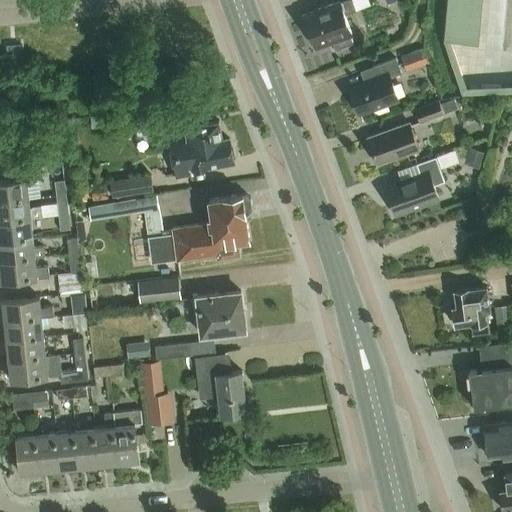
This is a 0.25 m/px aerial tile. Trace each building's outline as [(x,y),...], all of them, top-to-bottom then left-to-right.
[(346,12),(355,9),(351,0),(346,0),(334,4),(332,0),(318,5),(320,8),(305,13),(315,43),(334,37),(337,45),(353,40),(349,31),(352,30),(346,12)] [(453,0),(453,37),(488,38),(489,0),(453,0)] [(428,58),(424,47),(407,53),(408,56),(402,58),(405,66),(428,58)] [(394,85),(405,81),(396,56),(373,65),(375,71),(377,76),(350,86),(360,112),(399,98),(394,85)] [(420,122),(443,113),(439,101),(415,110),(420,122)] [(105,115),(91,117),(92,128),(106,127),(105,115)] [(208,163),(234,158),(230,139),(223,140),(219,121),(184,128),(186,133),(169,136),(177,177),(195,173),(193,168),(209,165),(208,163)] [(378,162),(420,147),(410,121),(369,136),(378,162)] [(479,168),(485,152),(470,146),(464,162),(479,168)] [(435,184),(446,180),(441,168),(460,161),(456,148),(417,162),(421,173),(387,186),(397,212),(440,196),(435,184)] [(0,201),(30,198),(28,180),(43,178),(42,166),(10,169),(11,180),(0,181),(0,201)] [(113,197),(114,197),(154,190),(151,174),(111,181),(113,197)] [(56,195),(65,194),(64,179),(54,180),(56,195)] [(153,262),(177,259),(217,254),(218,257),(241,254),(239,243),(250,241),(246,215),(248,214),(252,209),(251,198),(246,193),(209,199),(211,218),(209,218),(209,223),(173,228),(174,232),(149,236),(153,262)] [(58,215),(68,214),(65,194),(56,195),(58,215)] [(102,204),(89,206),(92,221),(104,219),(146,213),(149,233),(164,230),(158,195),(102,204)] [(42,204),(31,205),(30,198),(0,201),(0,220),(32,217),(43,216),(42,204)] [(58,215),(60,228),(69,227),(68,214),(58,215)] [(0,241),(34,238),(32,217),(0,220),(0,241)] [(76,237),(66,238),(67,253),(77,252),(76,237)] [(44,245),(35,246),(34,238),(0,241),(0,260),(36,256),(45,255),(44,245)] [(67,253),(69,267),(79,266),(77,252),(67,253)] [(48,263),(37,265),(36,256),(0,260),(0,279),(0,280),(50,275),(48,263)] [(140,293),(141,304),(181,299),(179,277),(139,281),(140,293)] [(139,281),(126,283),(127,294),(140,293),(139,281)] [(82,282),(59,284),(60,295),(73,294),(83,293),(82,282)] [(486,308),(491,307),(488,284),(455,287),(457,304),(453,304),(455,322),(471,320),(472,331),(488,329),(486,308)] [(201,334),(246,329),(242,291),(193,297),(195,311),(199,310),(201,334)] [(85,312),(83,293),(73,294),(75,313),(85,312)] [(4,321),(42,317),(41,307),(40,297),(2,301),(4,321)] [(511,325),(509,305),(495,306),(498,333),(511,330),(511,325)] [(53,306),(41,307),(42,317),(54,315),(53,306)] [(147,313),(147,314),(148,315),(148,316),(149,317),(150,318),(151,319),(152,319),(153,319),(154,319),(156,319),(157,318),(158,318),(159,317),(159,315),(159,314),(160,313),(159,312),(159,311),(158,310),(157,309),(156,308),(155,307),(154,307),(152,307),(151,308),(150,308),(149,309),(148,310),(148,311),(147,313)] [(85,312),(75,313),(77,328),(86,327),(85,312)] [(6,340),(44,336),(42,317),(4,321),(6,340)] [(8,360),(46,356),(44,336),(6,340),(8,360)] [(73,338),(75,353),(85,352),(84,337),(73,338)] [(215,339),(155,345),(157,360),(191,356),(195,355),(217,353),(216,345),(215,339)] [(142,341),(125,343),(128,359),(144,357),(142,341)] [(88,379),(85,352),(75,353),(76,368),(60,370),(61,382),(88,379)] [(217,353),(195,355),(198,377),(216,375),(228,373),(225,352),(217,353)] [(55,355),(46,356),(48,375),(57,374),(55,355)] [(10,380),(48,375),(46,356),(8,360),(10,380)] [(161,360),(142,362),(149,424),(160,423),(157,392),(164,392),(161,360)] [(124,363),(108,365),(109,375),(126,373),(124,363)] [(511,364),(472,368),(475,403),(511,399),(511,364)] [(96,377),(109,375),(108,365),(95,367),(96,377)] [(221,415),(247,412),(242,372),(228,373),(216,375),(221,415)] [(89,395),(88,385),(71,387),(72,397),(89,395)] [(71,387),(58,388),(59,398),(72,397),(71,387)] [(32,391),(33,401),(50,399),(48,389),(32,391)] [(34,407),(33,401),(32,391),(14,393),(15,409),(34,407)] [(139,461),(134,423),(133,421),(143,420),(142,408),(113,411),(118,463),(139,461)] [(99,465),(118,463),(113,411),(105,412),(106,426),(95,428),(99,465)] [(507,422),(486,424),(487,435),(511,432),(511,415),(507,416),(507,422)] [(79,467),(99,465),(95,428),(75,430),(79,467)] [(60,469),(79,467),(75,430),(56,431),(60,469)] [(41,471),(60,469),(56,431),(37,434),(41,471)] [(511,432),(487,435),(489,455),(504,454),(504,457),(511,455),(511,432)] [(21,473),(41,471),(37,434),(17,436),(21,473)] [(511,470),(504,472),(506,490),(500,490),(502,508),(511,506),(511,470)]
